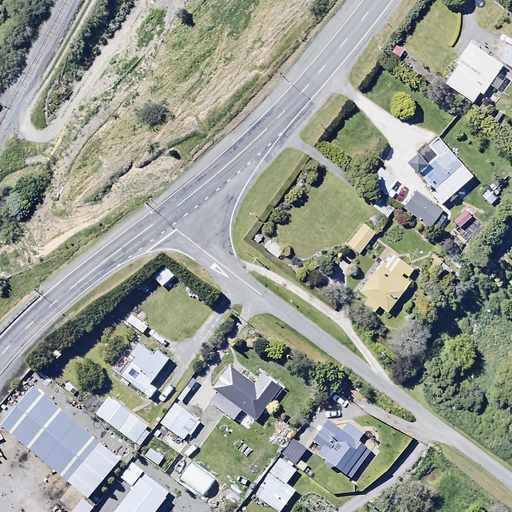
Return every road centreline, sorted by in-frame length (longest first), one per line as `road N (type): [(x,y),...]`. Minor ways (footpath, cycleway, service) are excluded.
road 1 (residential): [(159,218),(511,482)]
road 2 (trunk): [(159,218),(271,123),(376,0)]
road 3 (trunk): [(0,355),(159,218)]
